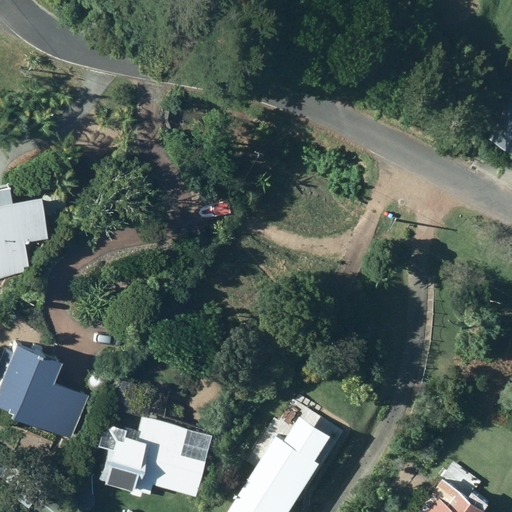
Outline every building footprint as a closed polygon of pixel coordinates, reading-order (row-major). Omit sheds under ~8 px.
[(511,102),(495,134),(511,142),(511,102)] [(38,190),(10,196),(7,180),(0,181),(0,276),(32,271),(27,241),(47,237),(38,190)] [(0,401),(72,435),(85,395),(47,381),(57,357),(18,340),(10,357),(4,355),(0,364),(0,380),(1,381),(0,382),(0,401)] [(116,365),(109,395),(141,402),(148,372),(116,365)] [(251,511),(286,511),(326,450),(321,447),(330,433),(339,438),(346,427),(306,402),(289,429),(281,424),(232,500),(251,511)] [(152,470),(195,479),(203,443),(181,438),(186,413),(142,404),(139,418),(125,416),(127,408),(115,406),(113,413),(103,411),(100,426),(110,427),(108,439),(111,439),(106,462),(134,468),(132,478),(149,481),(152,470)] [(480,511),(490,500),(449,468),(423,502),(431,508),(428,511),(480,511)]
